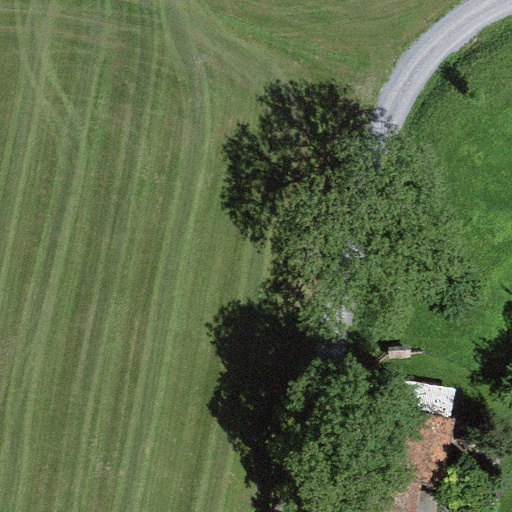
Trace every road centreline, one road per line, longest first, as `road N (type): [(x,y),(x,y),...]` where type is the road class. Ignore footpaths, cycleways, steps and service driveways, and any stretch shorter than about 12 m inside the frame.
road 1 (track): [(352,294),(424,59),(481,7),(502,0)]
road 2 (residential): [(300,511),(352,294)]
